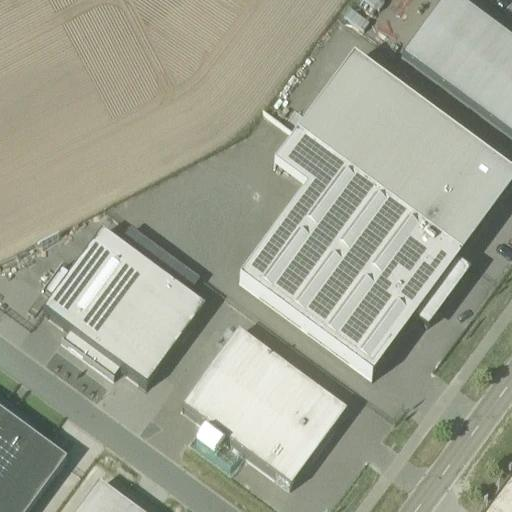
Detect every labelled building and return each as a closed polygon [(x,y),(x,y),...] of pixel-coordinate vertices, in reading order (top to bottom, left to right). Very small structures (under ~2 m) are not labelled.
[(511,45),(450,0),(448,0),(437,15),(438,16),(414,48),(413,47),(401,63),(511,145),(511,45)] [(511,181),(352,64),(296,141),(458,262),(461,263),(461,262),(459,260),(511,188),(511,181)] [(327,165),(237,287),(367,383),(401,337),(413,347),(450,296),(438,287),(457,261),(327,165)] [(54,301),(42,317),(69,337),(62,345),(61,344),(60,345),(62,346),(87,365),(152,275),(101,237),(70,278),(61,272),(62,270),(61,270),(42,295),(43,296),(44,294),(54,301)] [(152,275),(87,365),(112,383),(113,384),(114,383),(112,382),(119,373),(145,393),(204,314),(152,275)] [(180,414),(289,495),(346,417),(237,337),(180,414)] [(0,511),(30,511),(66,465),(32,440),(39,430),(12,410),(10,414),(2,408),(5,405),(0,401),(0,511)]
